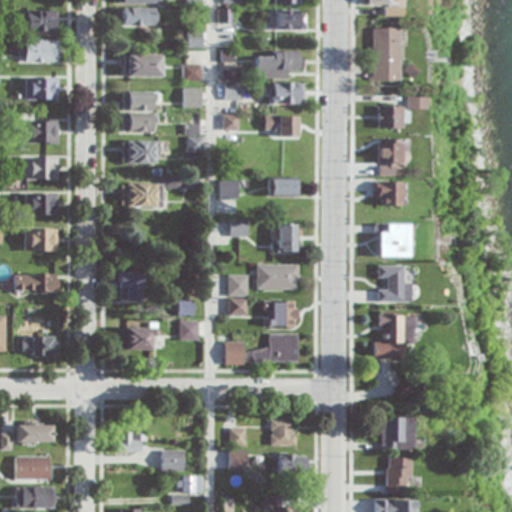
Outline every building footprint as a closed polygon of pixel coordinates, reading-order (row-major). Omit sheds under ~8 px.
[(155,25),(155,8),(121,8),(121,25),(155,25)] [(232,24),(232,9),(218,9),(218,24),(232,24)] [(304,29),(304,9),(273,9),(273,29),(304,29)] [(55,32),(55,11),(24,11),(24,32),(55,32)] [(372,81),(397,81),(397,28),(372,28),(372,81)] [(200,47),(200,34),(186,34),(186,47),(200,47)] [(56,40),(21,40),(21,61),(56,61),(56,40)] [(122,55),(122,76),(160,76),(160,55),(122,55)] [(221,79),(241,79),(241,64),(221,64),(221,79)] [(24,99),(57,99),(57,77),(24,77),(24,99)] [(303,82),(271,82),(271,104),(303,104),(303,82)] [(241,99),(241,83),(224,83),(224,99),(241,99)] [(199,107),(199,88),(182,88),(182,107),(199,107)] [(120,131),(154,132),(154,112),(154,92),(121,91),(120,131)] [(377,106),(377,128),(404,128),(404,109),(422,108),(422,94),(405,94),(405,106),(377,106)] [(237,115),(222,115),(222,131),(237,131),(237,115)] [(264,136),(296,136),(296,116),(264,116),(264,136)] [(24,142),(57,142),(57,121),(24,121),(24,142)] [(377,175),(397,175),(397,152),(405,152),(405,139),(378,139),(377,175)] [(120,163),(157,163),(157,140),(120,140),(120,163)] [(57,158),(24,158),(24,179),(57,179),(57,158)] [(297,179),(269,179),(269,196),(297,196),(297,179)] [(236,180),(219,180),(219,197),(236,197),(236,180)] [(400,181),(376,181),(376,205),(400,205),(400,181)] [(120,207),(161,207),(161,184),(120,184),(120,207)] [(23,214),(56,214),(56,194),(23,194),(23,214)] [(246,220),(230,220),(230,236),(246,236),(246,220)] [(272,252),(297,252),(297,223),(272,223),(272,252)] [(406,257),(406,223),(375,223),(375,257),(406,257)] [(23,251),(54,251),(54,229),(23,229),(23,251)] [(255,290),(298,290),(298,264),(255,264),(255,290)] [(409,302),(409,283),(403,283),(403,266),(378,266),(378,277),(387,277),(387,289),(378,289),(378,302),(409,302)] [(141,301),(141,271),(117,271),(117,301),(141,301)] [(12,274),(12,292),(54,292),(54,274),(12,274)] [(246,275),(227,275),(227,315),(246,315),(246,275)] [(264,325),(295,325),(295,301),(264,301),(264,325)] [(412,345),(413,316),(382,315),(381,341),(373,341),(373,359),(403,359),(403,345),(412,345)] [(178,340),(197,340),(197,320),(178,320),(178,340)] [(153,328),(119,328),(119,350),(153,350),(153,328)] [(297,333),(268,333),(268,347),(252,347),(252,363),(297,363),(297,333)] [(57,337),(21,337),(21,356),(57,356),(57,337)] [(224,365),(243,365),(243,342),(224,342),(224,365)] [(380,450),(413,450),(413,417),(380,417),(380,450)] [(270,446),(295,446),(295,418),(270,418),(270,446)] [(16,422),(16,445),(51,445),(51,422),(16,422)] [(244,428),(229,428),(229,446),(244,446),(244,428)] [(115,451),(138,451),(138,432),(115,432),(115,451)] [(183,450),(160,450),(160,471),(183,471),(183,450)] [(228,469),(246,469),(246,450),(228,450),(228,469)] [(305,473),(305,454),(274,454),(274,473),(305,473)] [(48,456),(13,456),(13,480),(48,480),(48,456)] [(386,493),(408,493),(408,458),(386,458),(386,493)] [(201,493),(201,476),(177,476),(177,493),(201,493)] [(52,487),(13,487),(13,509),(52,509),(52,487)] [(297,511),(298,507),(286,507),(286,498),(265,498),(265,508),(273,508),(273,511),(297,511)] [(414,511),(414,499),(372,499),(371,511),(414,511)]
